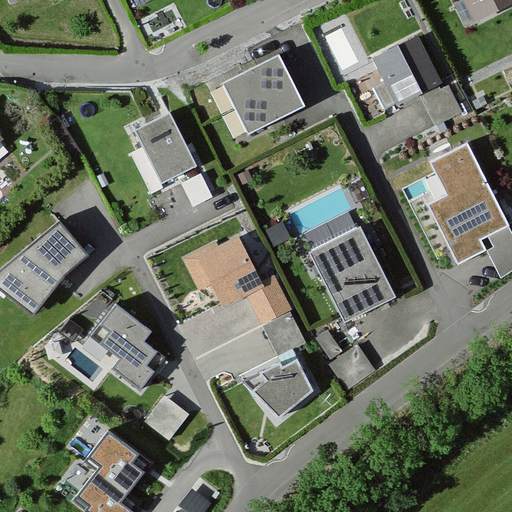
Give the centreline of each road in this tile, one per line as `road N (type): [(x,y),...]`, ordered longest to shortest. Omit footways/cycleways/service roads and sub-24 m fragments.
road 1 (residential): [(511,301),(382,391),(240,511)]
road 2 (residential): [(0,61),(157,63),(286,0)]
